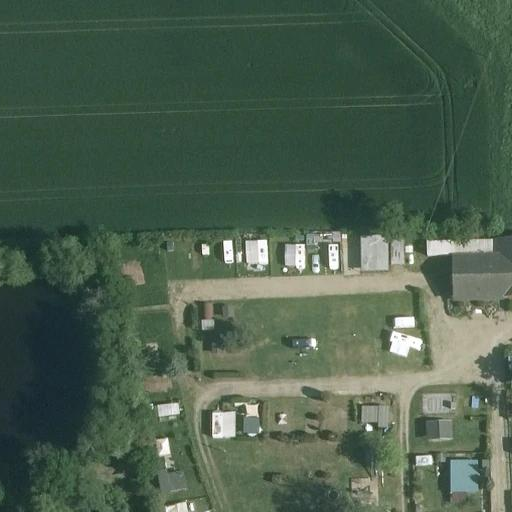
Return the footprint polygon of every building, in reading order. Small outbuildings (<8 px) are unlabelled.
[(392,271),(391,237),(365,238),(367,272),(392,271)] [(511,244),(493,245),(494,259),(447,262),(449,305),(511,300),(511,244)] [(289,269),(309,269),(309,246),(289,246),(289,269)] [(341,266),(342,250),(324,249),(323,265),(341,266)] [(162,334),(157,308),(130,313),(135,338),(162,334)] [(297,357),(322,357),(323,341),(297,341),(297,357)] [(149,391),(175,388),(174,380),(148,383),(149,391)] [(276,410),(276,434),(297,434),(297,410),(276,410)] [(240,439),(240,413),(215,413),(215,438),(240,439)] [(332,429),(348,429),(348,417),(332,418),(332,429)] [(248,419),(248,433),(263,434),(263,419),(248,419)] [(457,440),(456,421),(428,422),(429,441),(457,440)] [(454,494),(482,494),(482,461),(454,461),(454,494)]
